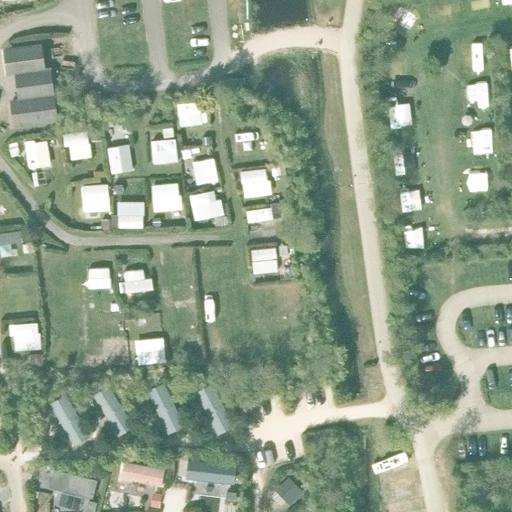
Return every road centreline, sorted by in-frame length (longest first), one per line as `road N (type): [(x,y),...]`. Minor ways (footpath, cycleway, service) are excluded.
road 1 (residential): [(401,404),(388,369),(349,91),(353,0)]
road 2 (residential): [(0,160),(68,237),(133,244),(206,239)]
road 3 (residential): [(259,427),(401,404)]
road 4 (residential): [(162,83),(109,85),(91,74),(80,12)]
road 5 (residential): [(215,0),(222,63),(209,79),(162,83)]
road 6 (residential): [(511,292),(466,296),(446,316),(448,337),(465,362)]
